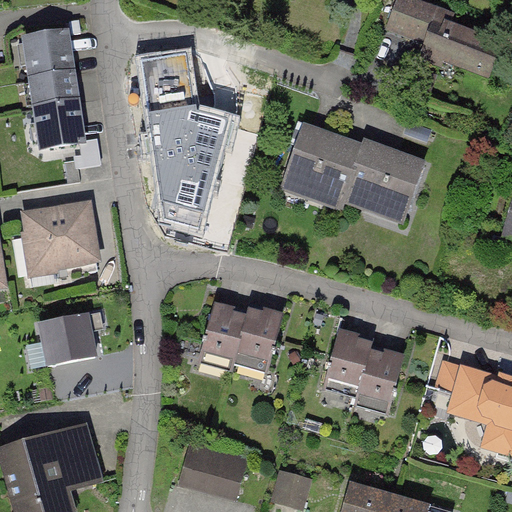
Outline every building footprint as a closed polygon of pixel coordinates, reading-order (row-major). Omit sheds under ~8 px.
[(455,16),(413,0),(398,0),(387,31),(442,52),(455,16)] [(77,73),(70,33),(23,40),(29,80),(77,73)] [(220,72),(160,82),(172,149),(232,138),(220,72)] [(81,102),(77,73),(29,80),(33,109),(81,102)] [(88,148),(81,102),(33,109),(40,155),(88,148)] [(368,145),(310,125),(287,187),(345,207),(368,145)] [(425,166),(368,145),(345,207),(403,228),(425,166)] [(93,204),(22,216),(25,234),(21,235),(29,280),(60,275),(60,272),(103,265),(93,204)] [(511,205),(502,234),(511,236),(511,205)] [(0,232),(0,291),(9,290),(0,232)] [(254,306),(217,296),(200,357),(237,367),(254,306)] [(291,315),(254,306),(237,367),(274,377),(291,315)] [(90,316),(38,327),(47,371),(99,360),(90,316)] [(375,349),(341,339),(327,384),(361,395),(375,349)] [(409,359),(375,349),(361,395),(395,405),(409,359)] [(511,379),(460,364),(443,421),(511,441),(511,379)] [(89,428),(0,452),(0,454),(15,511),(78,511),(73,494),(104,485),(89,428)] [(190,445),(178,489),(237,505),(249,461),(190,445)] [(295,511),(304,511),(313,481),(281,473),(273,506),(295,511)] [(348,511),(388,511),(394,497),(356,486),(348,511)] [(388,511),(429,511),(431,508),(394,497),(388,511)]
